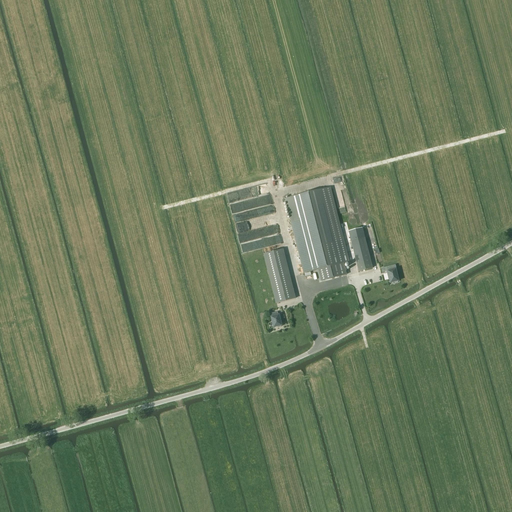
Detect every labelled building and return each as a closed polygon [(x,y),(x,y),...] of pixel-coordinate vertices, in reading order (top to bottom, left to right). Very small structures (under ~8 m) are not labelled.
[(286,199),(305,273),(318,270),(321,281),(347,275),(344,263),(348,262),(329,188),(286,199)] [(349,232),(359,272),(372,268),(362,228),(349,232)] [(283,250),(264,254),(276,304),(295,299),(283,250)] [(393,283),(398,282),(398,281),(396,270),(397,270),(395,265),(387,267),(388,271),(388,273),(387,273),(388,277),(389,279),(389,280),(390,280),(391,283),(393,282),(393,283)] [(278,315),(277,312),(276,312),(271,314),(272,316),(271,317),(273,322),(274,327),(277,326),(277,327),(281,326),(281,325),(282,325),(279,315),(278,315)]
